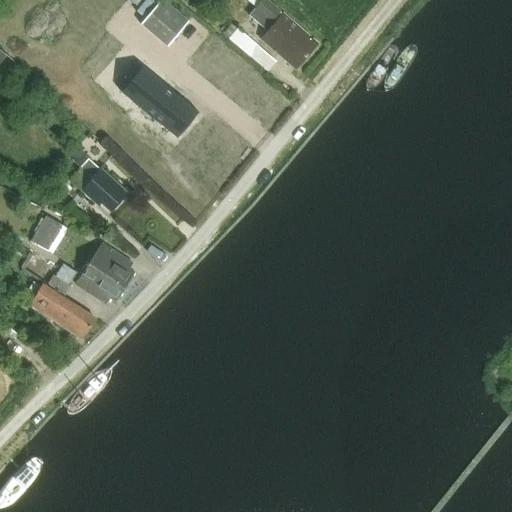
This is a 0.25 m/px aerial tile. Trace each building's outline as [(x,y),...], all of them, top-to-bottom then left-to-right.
[(167,48),(190,22),(163,0),(161,0),(140,25),(167,48)] [(246,0),(256,8),(262,0),(246,0)] [(264,0),(258,9),(273,22),(281,12),(265,0),(264,0)] [(295,71),(319,44),(283,13),(259,40),(295,71)] [(250,50),(256,44),(236,27),(235,28),(229,23),(222,32),(228,37),(227,38),(248,56),(252,51),(250,50)] [(196,29),(181,49),(199,63),(214,44),(196,29)] [(226,48),(204,79),(262,118),(283,88),(226,48)] [(156,74),(134,99),(175,135),(197,110),(156,74)] [(111,212),(114,209),(128,194),(101,169),(100,171),(89,160),(81,169),(91,179),(82,189),(98,205),(101,202),(111,212)] [(41,220),(32,233),(36,235),(31,242),(51,255),(66,232),(45,218),(43,222),(41,220)] [(126,287),(135,272),(130,269),(133,264),(102,244),(89,264),(126,287)] [(40,262),(31,276),(45,284),(54,271),(40,262)] [(116,302),(126,287),(89,264),(76,284),(107,304),(110,299),(116,302)] [(63,265),(55,277),(68,285),(76,273),(63,265)] [(53,276),(47,284),(64,296),(70,287),(68,285),(55,277),(53,276)] [(96,318),(44,285),(30,307),(81,340),(96,318)] [(79,406),(24,465),(39,479),(94,420),(79,406)]
